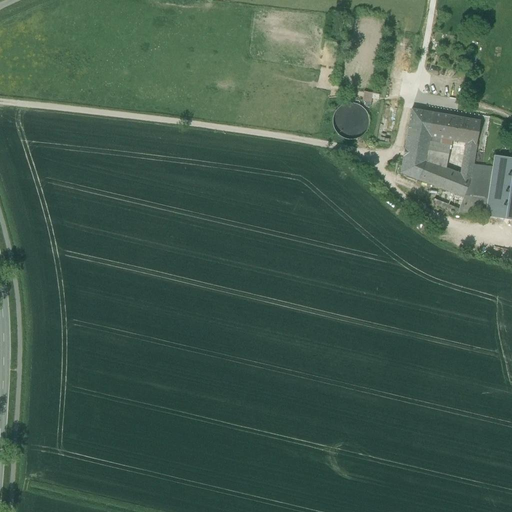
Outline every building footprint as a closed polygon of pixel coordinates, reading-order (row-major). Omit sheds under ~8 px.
[(378,100),(379,95),(364,93),(362,102),(370,103),(371,99),(378,100)] [(339,137),(345,140),(353,140),(360,137),(365,132),(368,126),(368,120),(366,113),(362,108),(355,104),(348,104),(341,106),(335,111),(332,118),(332,124),(334,130),(339,137)] [(453,117),(411,109),(404,149),(427,153),(430,137),(448,140),(449,132),(454,133),(456,125),(452,124),(453,117)] [(480,121),(453,117),(452,124),(456,125),(454,133),(449,132),(448,140),(450,141),(465,143),(476,145),(480,121)] [(448,140),(430,137),(427,153),(425,160),(444,168),(445,169),(450,141),(448,140)] [(476,145),(465,143),(460,174),(471,179),(473,165),(476,147),(476,145)] [(427,153),(404,149),(400,173),(417,181),(418,181),(425,161),(425,160),(427,153)] [(511,159),(494,157),(492,168),(485,216),(511,220),(511,159)] [(444,168),(425,160),(425,161),(418,181),(463,198),(471,179),(460,174),(445,169),(444,168)] [(473,165),(471,179),(463,198),(459,210),(458,210),(458,212),(485,216),(492,168),(473,165)] [(437,201),(458,210),(459,210),(463,198),(418,181),(417,181),(400,173),(398,186),(422,195),(432,200),(437,201)] [(432,200),(422,195),(419,203),(429,207),(432,200)] [(458,210),(437,201),(436,203),(458,212),(458,210)]
